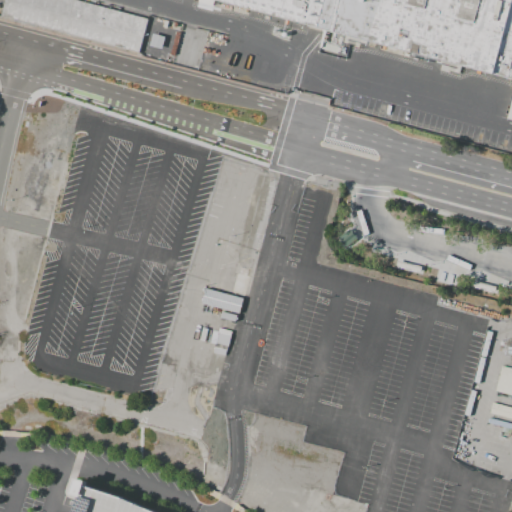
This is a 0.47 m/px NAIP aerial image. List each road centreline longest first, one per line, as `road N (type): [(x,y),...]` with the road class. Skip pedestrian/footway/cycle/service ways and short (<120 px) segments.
road 1 (residential): [(0,60),(219,124)]
road 2 (residential): [(298,153),(511,209)]
road 3 (residential): [(180,85),(26,40)]
road 4 (residential): [(400,147),(276,113)]
